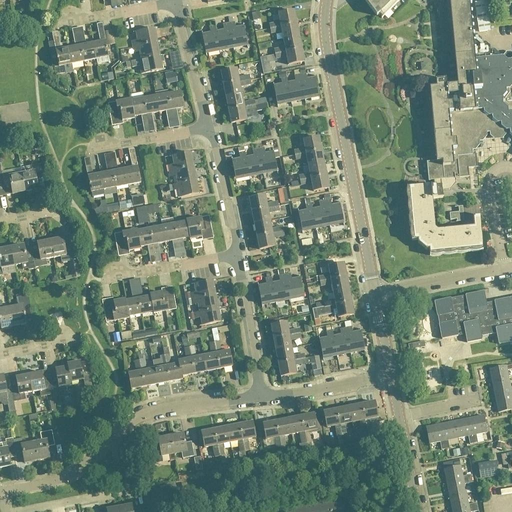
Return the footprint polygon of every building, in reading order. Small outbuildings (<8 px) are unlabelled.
[(363,0),(376,17),(381,13),(383,16),(380,19),(381,19),(397,2),(398,0),(429,0),(430,0),(429,0),(448,0),(454,62),(498,57),(498,54),(493,50),(490,50),(489,47),(485,43),(481,43),(480,39),(476,35),(472,36),(468,0),(363,0)] [(490,32),(489,27),(486,3),(474,4),(479,34),(490,32)] [(270,30),(296,25),(294,12),(278,15),(280,24),(269,26),(270,30)] [(228,24),(233,49),(247,46),(244,28),(236,29),(234,23),(228,24)] [(233,49),(228,24),(223,25),(224,31),(216,33),(219,52),(233,49)] [(283,41),(299,37),(296,25),(270,30),(271,35),(281,33),(283,41)] [(216,33),(215,27),(209,28),(210,34),(202,36),(205,54),(219,52),(216,33)] [(132,48),(156,44),(154,29),(134,33),(136,41),(130,42),(132,48)] [(111,32),(103,33),(104,39),(105,42),(106,47),(114,45),(111,32)] [(275,55),(301,50),(299,37),(283,41),(284,49),(274,51),(275,55)] [(68,49),(70,65),(83,63),(80,47),(79,44),(78,38),(73,39),(75,48),(68,49)] [(58,41),(53,42),(58,68),(70,65),(68,49),(60,51),(58,41)] [(92,44),(95,60),(108,58),(106,47),(105,42),(99,43),(92,44)] [(80,47),(83,63),(95,60),(92,44),(85,46),(80,47)] [(140,61),(159,57),(156,44),(132,48),(133,54),(138,53),(140,61)] [(301,50),(275,55),(276,60),(286,58),(288,66),(304,63),(301,50)] [(140,61),(130,63),(131,69),(141,67),(143,75),(162,71),(160,64),(161,63),(163,62),(162,57),(159,58),(159,57),(140,61)] [(479,218),(472,218),(473,228),(437,232),(435,230),(432,200),(442,199),(441,192),(449,191),(455,184),(454,180),(459,179),(468,178),(468,169),(476,168),(475,155),(471,156),(471,151),(474,151),(478,146),(478,142),(482,142),(486,137),(485,134),(489,133),(493,128),(500,128),(505,132),(509,131),(509,135),(511,137),(511,58),(510,61),(507,61),(502,57),(498,57),(454,62),(455,64),(443,65),(445,80),(435,81),(436,88),(429,89),(436,162),(426,163),(428,182),(433,182),(434,188),(431,188),(431,186),(406,189),(411,242),(417,242),(417,245),(425,252),(428,251),(429,257),(482,252),(479,218)] [(222,73),(224,86),(251,81),(250,77),(239,78),(238,70),(222,73)] [(299,76),(304,101),(318,98),(315,79),(306,81),(305,75),(299,76)] [(287,85),(290,103),(304,101),(299,76),(294,77),(295,83),(287,84),(287,85)] [(287,85),(287,84),(286,78),(280,80),(281,86),(273,87),(276,106),(290,103),(287,85)] [(224,86),(226,99),(242,96),(241,88),(252,86),(251,81),(224,86)] [(172,121),(177,120),(176,111),(183,110),(180,94),(167,96),(172,121)] [(172,121),(167,96),(155,98),(158,114),(165,113),(167,122),(172,121)] [(255,107),(254,102),(243,104),(242,96),(226,99),(228,111),(255,107)] [(151,115),(158,114),(155,98),(143,100),(146,116),(151,115)] [(146,116),(143,100),(131,102),(130,101),(133,118),(140,117),(146,116)] [(133,118),(130,101),(118,103),(120,117),(121,122),(133,120),(133,118)] [(107,105),(109,119),(120,117),(118,103),(107,105)] [(256,111),(255,107),(228,111),(231,124),(246,122),(245,113),(256,111)] [(489,133),(485,134),(493,141),(498,141),(502,141),(509,131),(505,132),(500,128),(493,128),(489,133)] [(295,157),(321,152),(318,139),(303,142),(304,150),(294,152),(295,157)] [(258,151),(263,175),(277,172),(274,160),(273,154),(265,155),(264,150),(258,151)] [(245,159),(249,178),(263,175),(258,151),(252,152),(254,158),(246,159),(245,159)] [(308,167),(323,164),(321,152),(295,157),(296,162),(306,160),(308,167)] [(245,159),(246,159),(244,153),(239,154),(240,160),(231,162),(235,180),(249,178),(245,159)] [(169,173),(193,168),(190,154),(171,158),(173,166),(167,167),(169,173)] [(112,173),(115,189),(128,187),(125,171),(117,172),(115,163),(110,164),(111,170),(112,173)] [(300,182),(326,177),(323,164),(308,167),(309,175),(299,177),(300,182)] [(20,170),(21,175),(24,193),(37,191),(35,182),(42,180),(39,166),(32,167),(25,169),(20,170)] [(92,177),(91,167),(85,169),(91,198),(103,196),(102,192),(100,176),(92,177)] [(177,186),(196,182),(193,168),(169,173),(170,179),(176,178),(177,185),(177,186)] [(125,171),(128,187),(140,185),(137,169),(131,170),(125,171)] [(24,193),(21,175),(13,177),(12,171),(0,173),(2,185),(3,188),(10,187),(12,196),(24,193)] [(115,189),(112,173),(107,174),(100,176),(102,192),(115,189)] [(326,177),(300,182),(300,187),(311,185),(313,193),(328,189),(326,177)] [(177,186),(177,185),(171,187),(173,192),(178,191),(180,200),(199,196),(196,182),(177,186)] [(252,212),(279,207),(278,203),(267,205),(266,196),(250,199),(252,212)] [(325,203),(329,227),(343,224),(340,206),(332,207),(331,201),(325,203)] [(329,227),(325,203),(319,204),(320,210),(312,211),(315,230),(329,227)] [(312,211),(311,205),(305,206),(306,212),(298,214),(301,232),(315,230),(312,211)] [(472,218),(479,218),(479,215),(478,206),(462,208),(463,223),(472,222),(472,218)] [(254,225),(270,222),(269,214),(280,212),(279,207),(252,212),(254,225)] [(462,208),(461,208),(454,208),(454,209),(458,209),(458,213),(449,214),(449,221),(456,221),(456,223),(455,223),(463,223),(462,208)] [(197,220),(200,234),(211,231),(209,218),(197,220)] [(201,239),(200,234),(197,220),(186,222),(186,223),(189,241),(201,239)] [(257,238),(283,233),(283,228),(272,230),(270,222),(254,225),(257,238)] [(177,245),(178,251),(184,250),(182,241),(189,239),(189,241),(186,223),(174,226),(177,242),(177,245)] [(164,244),(171,243),(177,242),(174,226),(161,228),(164,244)] [(149,230),(152,246),(157,245),(164,244),(161,228),(149,230)] [(149,230),(137,233),(140,249),(147,247),(152,246),(149,230)] [(137,233),(137,231),(124,234),(127,248),(128,253),(140,250),(140,249),(137,233)] [(283,233),(257,238),(259,250),(275,248),(273,239),(284,237),(283,233)] [(117,250),(127,248),(124,234),(114,236),(117,250)] [(62,239),(49,242),(53,259),(60,258),(61,264),(74,261),(71,247),(64,248),(62,239)] [(38,253),(32,255),(34,269),(46,267),(45,261),(53,259),(49,242),(36,244),(38,253)] [(10,249),(13,267),(21,266),(22,271),(27,270),(27,272),(34,271),(34,269),(32,255),(30,248),(23,250),(23,247),(10,249)] [(0,277),(15,274),(13,267),(10,249),(0,251),(0,277)] [(320,283),(346,278),(343,265),(328,268),(329,277),(319,279),(320,283)] [(284,276),(289,300),(303,298),(299,279),(291,280),(290,275),(284,276)] [(280,283),(272,284),(275,303),(289,300),(284,276),(279,277),(280,283)] [(261,306),(275,303),(272,284),(271,278),(265,279),(266,285),(258,287),(261,306)] [(348,291),(346,278),(320,283),(321,288),(331,286),(333,294),(348,291)] [(215,296),(213,282),(193,286),(195,294),(190,295),(189,294),(184,295),(186,301),(191,300),(191,301),(215,296)] [(351,303),(348,291),(333,294),(334,302),(324,304),(324,308),(351,303)] [(153,314),(153,315),(165,313),(163,299),(162,294),(149,296),(150,298),(153,314)] [(434,303),(436,312),(441,341),(457,338),(457,337),(464,336),(466,345),(481,342),(481,338),(496,335),(498,346),(511,343),(511,300),(494,304),(486,306),(484,294),(465,298),(450,301),(450,300),(434,303)] [(30,311),(27,296),(15,299),(16,306),(9,307),(9,309),(13,327),(25,325),(23,313),(30,311)] [(199,314),(218,310),(215,296),(191,301),(192,307),(197,305),(199,313),(199,314)] [(163,299),(165,313),(176,311),(173,297),(163,299)] [(153,314),(150,298),(143,299),(138,300),(141,316),(153,314)] [(128,319),(141,316),(138,300),(132,301),(125,303),(125,301),(128,319)] [(113,308),(116,322),(129,320),(128,319),(125,301),(112,303),(113,308)] [(13,327),(9,309),(1,310),(0,303),(0,329),(0,330),(13,327)] [(333,316),(332,312),(336,311),(338,319),(353,316),(351,303),(324,308),(325,308),(312,311),(314,322),(318,321),(318,319),(333,316)] [(113,308),(103,310),(106,324),(116,322),(113,308)] [(221,324),(218,310),(199,314),(199,313),(188,315),(189,321),(200,319),(201,327),(221,324)] [(271,327),(274,340),(301,335),(300,330),(289,332),(287,324),(271,327)] [(351,328),(345,330),(350,354),(364,351),(360,333),(352,334),(351,328)] [(211,330),(214,344),(218,343),(219,343),(217,329),(211,330)] [(333,338),(336,357),(350,354),(345,330),(340,331),(341,337),(333,338)] [(333,338),(332,332),(326,333),(327,339),(319,341),(322,359),(336,357),(333,338)] [(276,352),(292,350),(290,342),(301,340),(301,339),(301,335),(274,340),(276,352)] [(142,354),(152,351),(149,340),(139,343),(142,354)] [(423,342),(421,343),(407,345),(409,357),(416,356),(415,350),(424,348),(423,342)] [(218,343),(214,344),(219,371),(232,368),(229,353),(228,353),(227,347),(219,348),(218,343)] [(211,356),(203,357),(206,373),(219,371),(214,344),(209,345),(211,356)] [(193,376),(206,373),(203,357),(195,359),(193,348),(188,349),(193,376)] [(181,378),(193,376),(188,349),(184,350),(186,361),(178,362),(178,366),(181,381),(182,381),(181,378)] [(293,358),(292,350),(276,352),(278,365),(305,360),(304,356),(293,358)] [(169,383),(181,381),(178,366),(171,367),(169,356),(164,357),(169,383)] [(156,386),(169,383),(164,357),(159,358),(161,368),(153,370),(156,386)] [(312,372),(320,371),(318,358),(309,359),(310,365),(312,372)] [(309,359),(305,360),(278,365),(280,378),(296,375),(295,367),(305,365),(305,366),(310,365),(309,359)] [(156,386),(153,370),(146,372),(143,360),(138,361),(144,388),(156,386)] [(131,391),(144,388),(138,361),(134,362),(136,373),(128,375),(131,391)] [(70,383),(83,381),(85,392),(92,391),(89,376),(82,378),(79,362),(66,365),(66,368),(67,368),(70,383)] [(511,366),(489,371),(492,386),(509,382),(507,372),(511,370),(511,366)] [(57,385),(50,387),(52,395),(53,402),(60,400),(58,393),(65,391),(64,388),(71,386),(70,383),(67,368),(66,368),(54,371),(57,385)] [(27,376),(31,393),(38,392),(40,398),(52,395),(50,387),(49,381),(42,383),(40,373),(27,376)] [(12,399),(13,403),(25,401),(24,395),(31,393),(27,376),(14,379),(16,388),(10,389),(10,390),(12,399)] [(4,406),(7,405),(10,420),(16,419),(13,403),(12,399),(6,401),(6,398),(5,394),(6,394),(2,377),(0,377),(0,403),(1,403),(1,404),(4,406)] [(509,382),(492,386),(495,400),(511,396),(511,392),(509,382)] [(511,396),(495,400),(498,414),(511,411),(511,396)] [(374,404),(361,406),(367,433),(371,432),(369,421),(377,420),(374,404)] [(349,409),(352,424),(360,423),(362,434),(367,433),(361,406),(349,409)] [(349,409),(336,411),(341,438),(346,437),(344,426),(352,424),(349,409)] [(337,439),(341,438),(336,411),(323,413),(326,429),(335,428),(337,439)] [(313,416),(301,418),(306,445),(310,444),(309,437),(311,436),(310,435),(321,433),(318,416),(314,417),(313,416)] [(477,445),(477,444),(475,436),(486,434),(483,417),(468,420),(473,445),(477,445)] [(306,445),(301,418),(288,420),(291,436),(299,435),(301,446),(306,445)] [(288,420),(275,423),(281,450),(285,449),(283,438),(291,436),(288,420)] [(454,423),(458,440),(467,438),(469,446),(473,445),(468,420),(454,423)] [(281,450),(275,423),(263,425),(266,441),(274,439),(276,451),(281,450)] [(440,426),(445,451),(448,450),(447,442),(458,440),(454,423),(440,426)] [(239,426),(244,453),(248,452),(246,441),(254,440),(251,424),(239,426)] [(239,426),(226,429),(229,445),(237,443),(239,454),(244,453),(239,426)] [(445,451),(440,426),(425,429),(429,446),(439,444),(441,452),(445,451)] [(226,429),(213,431),(219,458),(223,457),(221,446),(229,445),(226,429)] [(219,458),(213,431),(201,434),(204,449),(212,448),(214,459),(219,458)] [(33,444),(36,462),(49,460),(47,448),(54,447),(51,432),(39,434),(41,442),(33,444)] [(182,460),(193,457),(192,451),(196,450),(195,444),(191,445),(191,443),(185,444),(183,435),(170,437),(173,455),(181,454),(182,460)] [(173,455),(170,437),(157,440),(159,449),(153,450),(156,465),(162,463),(161,458),(168,456),(169,462),(174,461),(173,455)] [(36,462),(33,444),(25,445),(24,439),(12,441),(15,455),(22,453),(24,465),(36,462)] [(0,469),(10,467),(8,460),(15,458),(15,455),(12,441),(12,440),(5,441),(5,444),(0,444),(0,469)] [(498,477),(496,465),(478,468),(481,481),(498,477)] [(460,467),(443,471),(446,486),(471,480),(470,476),(463,478),(460,467)] [(449,500),(466,496),(464,486),(472,484),(471,480),(446,486),(449,500)] [(170,487),(158,489),(161,505),(172,504),(170,487)] [(461,511),(477,509),(476,505),(468,506),(466,496),(449,500),(451,511),(461,511)] [(353,511),(351,497),(284,511),(353,511)]
